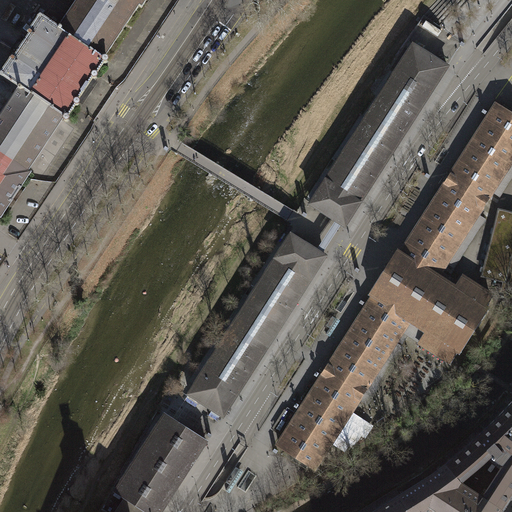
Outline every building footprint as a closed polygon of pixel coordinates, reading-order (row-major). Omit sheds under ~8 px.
[(78,0),(61,27),(60,27),(58,29),(43,19),(43,18),(40,17),(38,19),(39,20),(30,32),(28,35),(30,36),(14,59),(12,58),(11,61),(2,74),(0,76),(3,78),(19,88),(17,90),(18,91),(0,117),(0,217),(1,218),(31,173),(28,171),(63,119),(63,121),(65,122),(68,122),(69,120),(68,118),(68,117),(75,106),(76,107),(78,106),(79,104),(79,102),(78,101),(85,90),(93,79),(94,80),(96,80),(97,77),(97,75),(104,64),(107,64),(108,62),(108,60),(106,58),(104,59),(139,6),(141,8),(147,0),(78,0)] [(413,45),(311,204),(328,215),(345,226),(396,147),(448,67),(431,56),(413,45)] [(327,370),(279,444),(297,456),(315,468),(358,400),(365,390),(372,394),(396,356),(389,352),(396,342),(397,340),(402,343),(409,334),(413,337),(450,360),(457,351),(457,352),(460,353),(462,351),(461,350),(486,311),(487,311),(488,309),(486,307),(485,307),(484,307),(491,297),(463,279),(456,289),(453,287),(457,282),(444,273),(440,279),(438,277),(446,264),(478,214),(492,192),(511,161),(511,116),(496,106),(448,181),(401,254),(400,253),(401,252),(398,250),(396,253),(397,254),(388,267),(387,267),(384,273),(380,278),(381,279),(372,293),(371,292),(369,295),(372,297),(373,296),(374,297),(370,303),(327,370)] [(446,150),(444,149),(436,162),(438,163),(438,162),(446,150)] [(511,178),(511,161),(492,192),(500,198),(511,178)] [(511,259),(511,212),(498,209),(481,277),(506,284),(511,259)] [(486,219),(478,214),(446,264),(454,269),(486,219)] [(291,234),(189,394),(206,405),(223,416),(275,336),(326,257),(308,245),(291,234)] [(345,301),(343,300),(337,309),(341,312),(347,303),(345,301)] [(331,329),(337,319),(333,316),(326,326),(331,329)] [(330,337),(340,321),(337,319),(331,329),(327,335),(330,337)] [(406,349),(396,342),(389,352),(396,356),(372,394),(365,390),(358,400),(369,407),(406,349)] [(511,403),(500,416),(486,429),(466,448),(446,464),(461,483),(462,483),(482,465),(492,457),(497,461),(500,464),(503,466),(493,482),(490,485),(488,489),(483,496),(483,497),(503,510),(506,506),(509,502),(511,498),(511,496),(511,403)] [(117,489),(115,491),(118,493),(118,492),(126,497),(116,511),(160,511),(205,444),(207,442),(204,440),(185,428),(167,416),(165,414),(163,417),(117,489)] [(502,511),(503,510),(483,497),(483,496),(462,483),(461,483),(446,464),(431,476),(399,495),(409,511),(502,511)] [(240,470),(236,467),(226,482),(230,485),(240,470)] [(244,471),(240,469),(240,470),(230,485),(226,491),(230,493),(244,471)] [(251,473),(249,472),(239,487),(241,488),(249,475),(251,473)] [(409,511),(399,495),(373,511),(409,511)]
